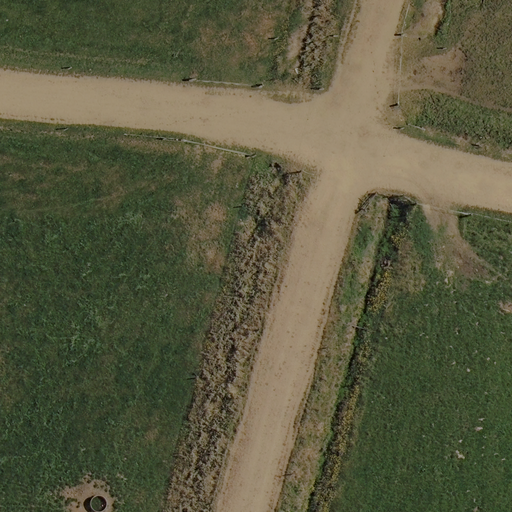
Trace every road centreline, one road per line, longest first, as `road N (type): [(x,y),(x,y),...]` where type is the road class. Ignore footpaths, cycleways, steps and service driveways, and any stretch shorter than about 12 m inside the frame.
road 1 (track): [(426,0),(292,511)]
road 2 (track): [(511,149),(394,121),(0,81)]
